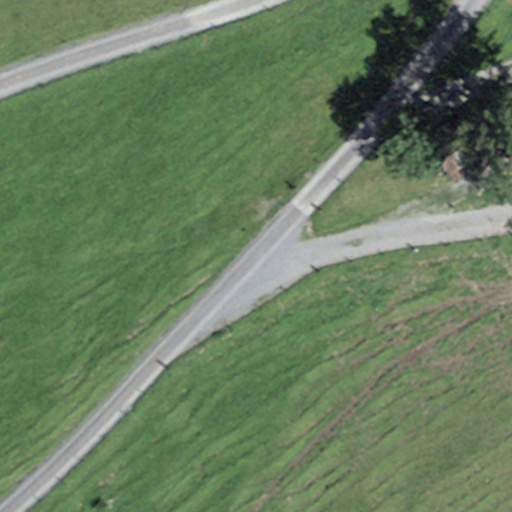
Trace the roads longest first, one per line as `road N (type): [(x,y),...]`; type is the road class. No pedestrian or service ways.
road 1 (track): [(471,0),(454,34),(267,246),(7,511)]
road 2 (track): [(0,99),(275,0)]
